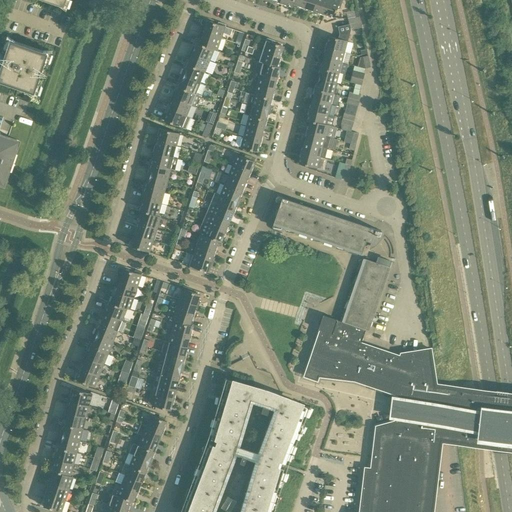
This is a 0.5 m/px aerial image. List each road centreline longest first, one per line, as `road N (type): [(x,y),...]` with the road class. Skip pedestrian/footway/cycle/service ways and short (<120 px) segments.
road 1 (residential): [(28,511),(26,491),(56,379),(146,108),(191,0)]
road 2 (secondary): [(415,0),(509,511)]
road 3 (secondary): [(511,406),(443,0)]
road 4 (residential): [(159,511),(225,289),(277,171)]
road 5 (residential): [(277,171),(306,34),(214,0)]
road 6 (tertiary): [(86,187),(150,0)]
road 7 (tertiary): [(0,442),(51,290)]
road 8 (residential): [(371,88),(365,113),(386,209)]
road 9 (residential): [(386,209),(402,263),(407,328)]
